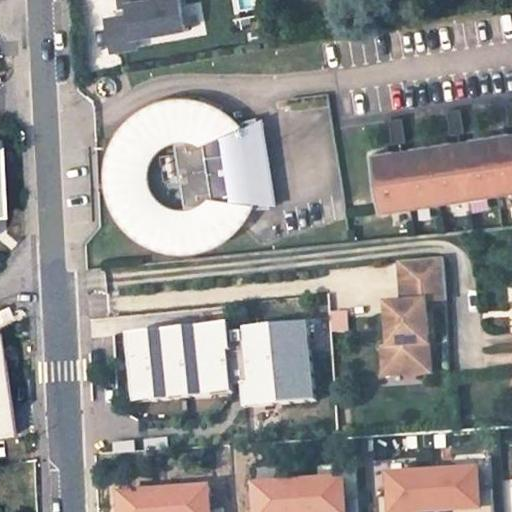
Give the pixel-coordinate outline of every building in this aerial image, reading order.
[(186,0),(122,0),(125,12),(106,16),(113,51),(142,46),(140,37),(192,27),(186,0)] [(123,207),(131,219),(146,232),(158,239),(171,242),(182,243),(189,243),(202,241),(209,238),(217,234),(229,225),(236,218),(243,206),(255,209),(269,209),(271,208),(271,205),(273,205),(259,121),(258,122),(257,118),(246,121),(234,127),(227,131),(227,136),(207,139),(219,119),(198,110),(187,108),(180,108),(174,108),(161,112),(148,117),(140,124),(132,130),(123,145),(117,161),(115,171),(116,182),(122,181),(123,184),(124,190),(117,191),(119,198),(123,207)] [(511,193),(511,149),(509,134),(469,140),(471,156),(453,158),(450,143),(410,150),(413,165),(395,167),(392,152),(371,156),(380,214),(511,193)] [(450,143),(453,158),(471,156),(469,140),(450,143)] [(392,152),(395,167),(413,165),(410,150),(392,152)] [(116,182),(104,184),(106,193),(117,191),(124,190),(123,184),(122,181),(116,182)] [(444,258),(400,262),(403,302),(396,303),(397,310),(387,310),(389,346),(382,347),(383,369),(414,367),(413,350),(430,349),(427,302),(446,301),(444,258)] [(241,315),(242,321),(246,371),(247,391),(315,385),(309,309),(241,315)] [(228,316),(127,324),(132,390),(233,382),(232,372),(228,322),(228,316)] [(242,321),(228,322),(232,372),(246,371),(242,321)] [(383,369),(384,376),(431,373),(430,349),(413,350),(414,367),(383,369)] [(0,436),(13,434),(2,358),(0,358),(0,436)] [(478,465),(383,470),(384,497),(378,497),(378,511),(447,511),(452,511),(493,511),(492,491),(481,492),(478,465)] [(343,477),(249,480),(249,511),(357,511),(358,499),(344,499),(343,477)] [(208,482),(113,489),(114,511),(223,511),(223,508),(210,510),(208,482)]
